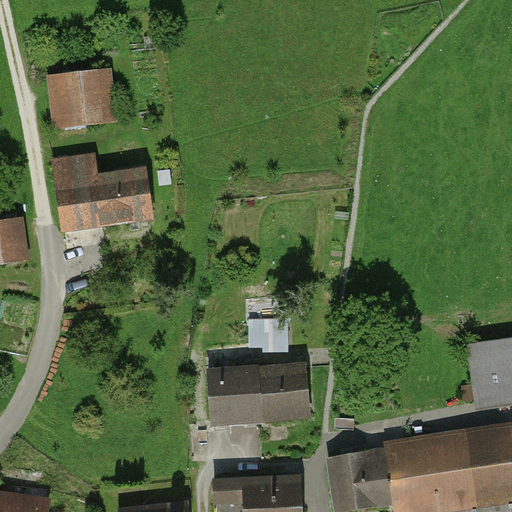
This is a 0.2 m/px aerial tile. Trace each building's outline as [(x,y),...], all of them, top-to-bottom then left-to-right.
[(101,74),(58,79),(64,124),(107,118),(101,74)] [(96,159),(55,164),(65,232),(153,220),(146,172),(99,179),(96,159)] [(18,219),(0,221),(0,265),(24,262),(18,219)] [(236,345),(236,334),(290,331),(289,317),(213,321),(214,346),(236,345)] [(511,340),(469,346),(477,406),(511,401),(511,340)] [(302,365),(209,370),(212,424),(305,419),(302,365)] [(511,511),(511,425),(386,443),(387,449),(328,457),(336,510),(394,502),(395,511),(440,511),(450,511),(511,511)] [(303,511),(301,476),(216,481),(217,511),(303,511)] [(190,511),(189,502),(118,510),(118,511),(190,511)]
